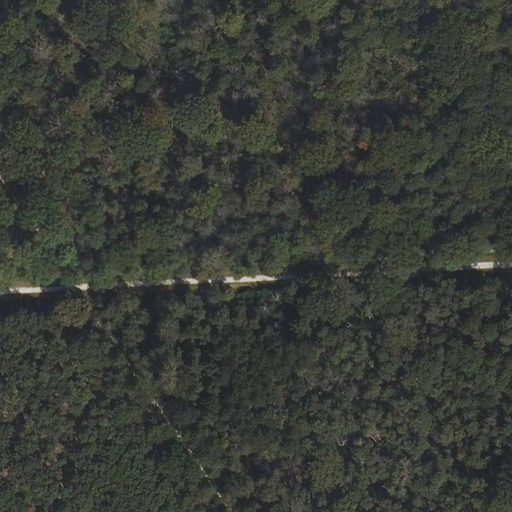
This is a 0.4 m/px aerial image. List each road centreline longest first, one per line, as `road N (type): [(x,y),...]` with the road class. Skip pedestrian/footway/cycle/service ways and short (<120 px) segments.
road 1 (track): [(0,291),(511,263)]
road 2 (track): [(228,511),(0,178)]
